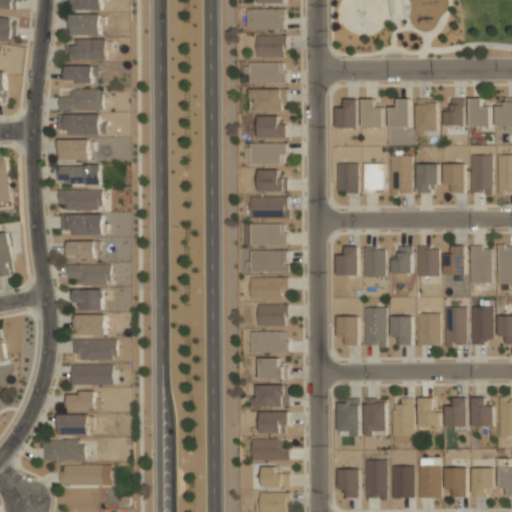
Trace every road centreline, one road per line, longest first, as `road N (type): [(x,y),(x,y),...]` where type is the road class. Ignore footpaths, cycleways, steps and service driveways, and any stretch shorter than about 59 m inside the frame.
road 1 (secondary): [(158,0),(161,511)]
road 2 (secondary): [(212,511),(209,0)]
road 3 (residential): [(315,0),(316,511)]
road 4 (residential): [(44,0),(29,201),(47,355),(28,417),(0,455)]
road 5 (residential): [(315,221),(511,219)]
road 6 (residential): [(315,69),(511,68)]
road 7 (residential): [(316,372),(511,371)]
